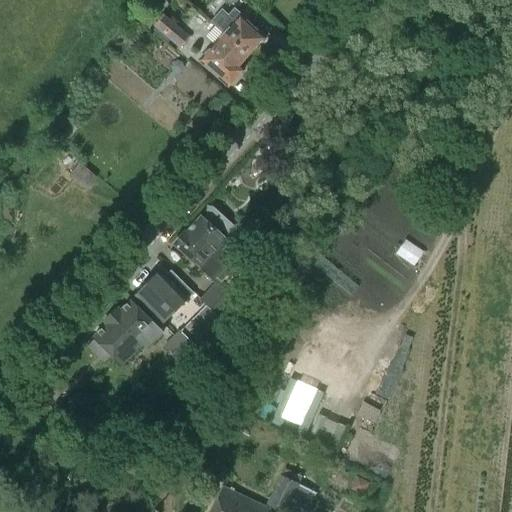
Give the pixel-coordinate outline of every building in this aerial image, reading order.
[(221,10),(211,21),(212,22),(248,56),(265,37),(234,9),(228,16),(221,10)] [(189,39),(163,17),(154,27),(180,49),(189,39)] [(223,34),(198,61),(228,87),(244,70),(240,66),(248,56),(212,22),(210,23),(223,34)] [(183,231),(173,245),(194,265),(195,264),(200,269),(213,253),(212,252),(224,239),(221,236),(224,233),(228,234),(234,227),(210,206),(201,216),(200,216),(184,232),(183,231)] [(213,253),(200,269),(215,282),(219,286),(244,257),(225,240),(213,254),(213,253)] [(135,297),(162,325),(187,300),(159,272),(135,297)] [(235,300),(219,286),(215,282),(207,291),(228,309),(235,300)] [(226,313),(225,312),(228,309),(207,291),(199,300),(207,307),(220,320),(226,313)] [(93,338),(120,366),(141,345),(144,348),(161,332),(130,301),(120,311),(117,308),(103,322),(106,325),(93,338)] [(220,321),(220,320),(206,306),(181,333),(194,346),(195,347),(220,321)] [(194,346),(181,333),(179,331),(164,348),(179,361),(194,346)] [(406,335),(400,348),(408,351),(414,338),(406,335)] [(389,366),(376,395),(390,401),(403,372),(401,371),(409,352),(408,351),(400,348),(399,347),(391,366),(389,366)] [(283,468),(265,506),(278,511),(307,511),(316,492),(299,484),(302,477),(283,468)] [(356,477),(350,490),(363,496),(369,484),(356,477)] [(209,511),(268,511),(220,490),(209,511)]
